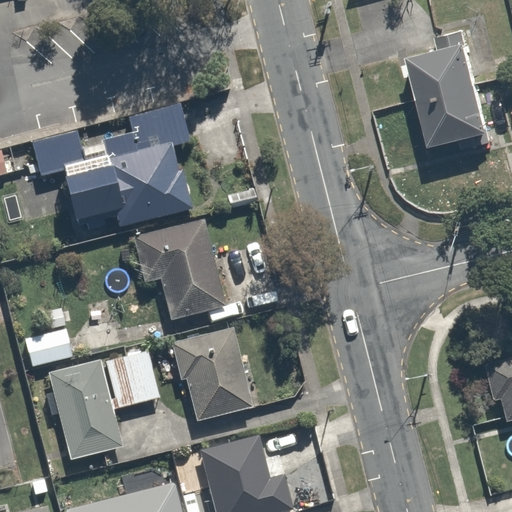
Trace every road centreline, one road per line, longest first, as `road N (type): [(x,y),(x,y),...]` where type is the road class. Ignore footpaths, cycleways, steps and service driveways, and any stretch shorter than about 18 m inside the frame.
road 1 (residential): [(350,290),(277,0)]
road 2 (residential): [(407,511),(350,290)]
road 3 (residential): [(350,290),(511,249)]
